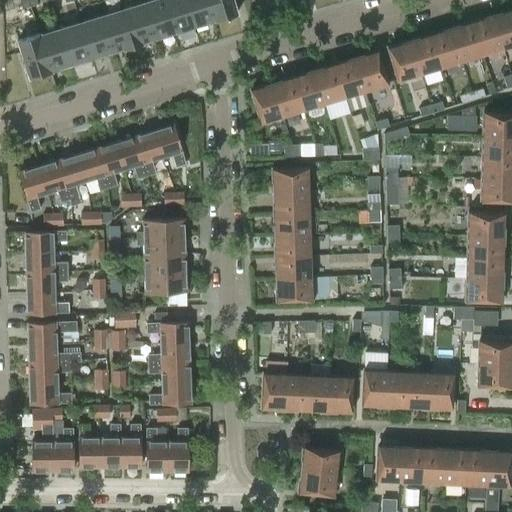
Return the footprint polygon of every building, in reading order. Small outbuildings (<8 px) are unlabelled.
[(29,6),(27,0),(19,0),(22,8),(29,6)] [(174,32),(163,0),(151,0),(142,3),(153,38),(174,32)] [(194,26),(186,0),(163,0),(174,32),(182,29),(194,26)] [(216,20),(209,0),(186,0),(194,26),(213,20),(214,21),(216,20)] [(232,0),(209,0),(216,20),(236,14),(232,0)] [(153,38),(142,3),(121,10),(132,46),(141,44),(141,42),(153,38)] [(511,45),(511,8),(492,15),(502,49),(511,45)] [(132,46),(121,10),(100,16),(111,51),(123,48),(123,49),(132,46)] [(492,15),(471,21),(482,55),(502,49),(492,15)] [(111,51),(100,16),(79,22),(90,58),(111,51)] [(471,21),(450,28),(461,62),(482,55),(471,21)] [(90,58),(79,22),(58,29),(70,64),(90,58)] [(450,28),(429,34),(440,68),(461,62),(450,28)] [(70,64),(58,29),(39,35),(39,34),(37,34),(49,72),(51,71),(50,70),(70,64)] [(49,72),(37,34),(16,41),(28,78),(49,72)] [(429,34),(408,41),(419,75),(440,68),(429,34)] [(408,41),(387,47),(398,81),(419,75),(408,41)] [(386,85),(376,51),(355,57),(365,91),(386,85)] [(365,91),(355,57),(334,63),(344,97),(365,91)] [(344,97),(334,63),(313,70),(323,104),(344,97)] [(323,104),(313,70),(292,76),(303,110),(323,104)] [(511,81),(510,74),(502,77),(506,88),(511,86),(511,81)] [(303,110),(292,76),(271,83),(282,117),(303,110)] [(271,83),(250,89),(261,123),(282,117),(271,83)] [(470,92),(472,100),(484,96),(481,89),(470,92)] [(470,92),(458,96),(461,104),(472,100),(470,92)] [(440,102),(429,105),(431,113),(443,109),(440,102)] [(429,105),(417,108),(419,116),(431,113),(429,105)] [(511,113),(482,113),(482,135),(511,135),(511,113)] [(446,115),(446,130),(476,130),(476,115),(475,115),(446,115)] [(386,118),(374,122),(376,130),(388,126),(386,118)] [(172,125),(152,131),(160,157),(171,154),(173,161),(175,167),(180,165),(185,164),(172,125)] [(405,127),(394,130),(396,138),(408,134),(405,127)] [(394,130),(382,134),(385,142),(396,138),(394,130)] [(152,131),(133,137),(145,176),(155,173),(150,160),(160,157),(152,131)] [(511,135),(482,135),(481,157),(511,157),(511,135)] [(133,137),(114,143),(122,169),(132,166),(136,179),(145,176),(133,137)] [(283,139),(267,140),(268,153),(283,153),(283,145),(283,139)] [(122,169),(114,143),(94,149),(107,188),(116,185),(112,172),(122,169)] [(321,143),(313,144),(313,156),(321,156),(321,143)] [(291,144),(283,145),(283,153),(283,157),(291,156),(291,144)] [(299,144),(291,144),(291,156),(299,156),(299,144)] [(361,160),(369,160),(369,148),(361,148),(361,160)] [(369,148),(369,160),(377,160),(377,148),(369,148)] [(107,188),(94,149),(76,155),(84,181),(94,178),(98,191),(107,188)] [(74,184),(84,181),(76,155),(56,160),(64,187),(69,200),(70,206),(80,203),(74,184)] [(511,157),(481,157),(480,179),(511,179),(511,157)] [(56,160),(37,166),(45,193),(56,190),(60,202),(69,200),(64,187),(56,160)] [(37,166),(18,172),(26,199),(30,212),(40,209),(36,196),(45,193),(37,166)] [(307,168),(271,169),(272,191),(307,190),(307,168)] [(396,168),(383,168),(384,176),(396,176),(396,168)] [(378,176),(366,177),(366,189),(378,188),(378,176)] [(396,176),(383,176),(385,204),(397,204),(396,176)] [(511,179),(480,179),(480,201),(511,201),(511,179)] [(272,191),(272,213),(308,211),(307,190),(272,191)] [(130,192),(120,192),(120,204),(130,204),(130,192)] [(140,192),(130,192),(130,204),(140,204),(140,192)] [(182,192),(173,192),(163,192),(163,204),(183,203),(182,192)] [(367,210),(379,210),(379,202),(367,202),(367,210)] [(379,210),(367,210),(367,222),(379,222),(379,210)] [(308,211),(272,213),(273,234),(309,233),(308,211)] [(100,212),(90,213),(91,225),(100,225),(100,212)] [(90,213),(81,213),(82,225),(91,225),(90,213)] [(467,213),(466,235),(502,236),(503,214),(467,213)] [(52,214),(43,214),(43,227),(53,227),(52,214)] [(61,214),(52,214),(53,227),(62,226),(61,214)] [(142,218),(142,230),(135,230),(135,237),(184,236),(183,217),(142,218)] [(118,225),(108,225),(109,237),(118,237),(118,225)] [(397,225),(385,226),(386,234),(398,233),(397,225)] [(25,253),(52,252),(52,241),(66,241),(65,231),(24,232),(25,253)] [(273,234),(274,256),(309,255),(309,233),(273,234)] [(398,233),(386,234),(386,242),(398,241),(398,233)] [(466,235),(466,257),(501,258),(502,236),(466,235)] [(184,236),(135,237),(136,243),(142,243),(142,256),(184,255),(184,236)] [(118,237),(109,237),(109,249),(119,249),(118,237)] [(102,238),(90,238),(90,248),(102,248),(102,238)] [(368,254),(380,253),(380,245),(368,245),(368,254)] [(102,248),(90,248),(91,257),(102,257),(102,248)] [(52,262),(52,252),(25,253),(25,273),(67,271),(66,262),(52,262)] [(142,256),(143,266),(136,266),(136,273),(185,272),(184,255),(142,256)] [(274,256),(274,278),(310,277),(309,255),(274,256)] [(466,257),(465,279),(501,280),(501,258),(466,257)] [(381,267),(369,267),(369,275),(381,275),(381,267)] [(387,269),(387,277),(399,276),(399,268),(387,269)] [(67,271),(25,273),(26,292),(53,292),(53,281),(67,281),(67,271)] [(185,272),(136,273),(137,279),(143,279),(143,292),(185,291),(185,272)] [(119,274),(110,274),(110,286),(119,286),(119,274)] [(381,275),(369,275),(369,283),(381,283),(381,275)] [(399,276),(387,277),(387,289),(399,288),(399,276)] [(103,277),(91,277),(91,287),(103,287),(103,286),(103,277)] [(274,278),(275,301),(311,299),(310,277),(274,278)] [(465,279),(465,301),(500,302),(501,280),(465,279)] [(119,286),(110,286),(110,298),(120,298),(119,286)] [(103,287),(91,287),(92,296),(103,296),(103,287)] [(53,292),(26,292),(26,313),(68,312),(68,301),(54,302),(53,292)] [(425,304),(425,316),(433,316),(433,304),(425,304)] [(454,305),(454,317),(464,317),(464,305),(454,305)] [(464,305),(464,317),(474,317),(475,305),(464,305)] [(397,308),(389,309),(389,321),(398,321),(397,308)] [(389,309),(381,309),(381,321),(389,321),(389,309)] [(154,319),(145,320),(145,333),(159,332),(160,342),(187,341),(186,321),(166,322),(165,310),(153,310),(154,319)] [(133,311),(113,312),(113,326),(134,325),(133,311)] [(359,320),(351,319),(351,331),(359,332),(359,320)] [(77,320),(56,321),(27,322),(27,342),(55,342),(57,342),(56,332),(78,331),(77,320)] [(313,320),(305,321),(305,333),(313,333),(313,320)] [(305,321),(297,321),(297,333),(305,333),(305,321)] [(261,322),(261,334),(269,334),(269,322),(261,322)] [(104,328),(93,329),(93,338),(104,338),(104,328)] [(122,330),(110,331),(110,340),(123,340),(122,330)] [(104,338),(93,338),(93,348),(104,348),(104,338)] [(123,340),(110,340),(111,350),(123,349),(123,340)] [(160,342),(160,353),(146,354),(146,363),(188,361),(187,341),(160,342)] [(511,341),(478,341),(477,363),(511,364),(511,341)] [(55,353),(55,342),(27,342),(28,363),(56,362),(69,362),(80,361),(80,352),(55,353)] [(189,382),(188,361),(146,363),(147,373),(161,373),(161,383),(189,382)] [(70,372),(69,362),(56,362),(28,363),(29,382),(56,382),(56,372),(70,372)] [(511,364),(477,363),(476,386),(511,386),(511,364)] [(105,369),(94,369),(94,379),(105,378),(105,369)] [(363,369),(361,405),(383,406),(385,370),(363,369)] [(383,406),(405,407),(407,371),(385,370),(383,406)] [(123,371),(111,371),(112,380),(124,380),(123,371)] [(405,407),(427,408),(429,372),(407,371),(405,407)] [(262,372),(261,408),(283,409),(284,373),(262,372)] [(449,409),(451,373),(429,372),(427,408),(449,409)] [(283,409),(305,410),(306,375),(284,373),(283,409)] [(305,410),(327,411),(328,376),(306,375),(305,410)] [(327,411),(349,412),(351,377),(328,376),(327,411)] [(105,378),(94,379),(95,388),(106,388),(105,378)] [(124,380),(112,380),(112,390),(124,389),(124,380)] [(57,393),(56,382),(29,382),(29,404),(71,403),(70,392),(57,393)] [(161,383),(162,394),(148,394),(148,404),(189,403),(189,382),(161,383)] [(467,398),(459,398),(459,410),(467,411),(467,398)] [(98,405),(89,406),(89,417),(98,417),(98,405)] [(107,405),(98,405),(98,417),(108,417),(107,405)] [(128,405),(118,405),(118,417),(128,417),(128,405)] [(30,442),(31,471),(51,470),(51,442),(51,421),(51,408),(31,409),(31,427),(41,427),(41,442),(30,442)] [(60,408),(51,408),(51,421),(60,421),(60,408)] [(166,408),(156,408),(156,420),(166,420),(166,408)] [(175,408),(166,408),(166,420),(176,420),(175,408)] [(60,421),(51,421),(51,442),(51,470),(72,470),(72,441),(72,428),(61,428),(61,421),(60,421)] [(98,438),(88,438),(88,424),(78,424),(78,467),(98,467),(98,438)] [(118,467),(118,437),(118,424),(98,424),(98,438),(98,467),(118,467)] [(129,424),(129,437),(118,437),(118,467),(139,466),(139,424),(129,424)] [(166,441),(155,441),(155,428),(145,428),(145,470),(166,470),(166,441)] [(187,470),(187,428),(176,428),(176,441),(166,441),(166,470),(187,470)] [(399,446),(377,445),(375,480),(397,481),(399,446)] [(421,447),(399,446),(397,481),(419,482),(421,447)] [(337,451),(302,447),(299,469),(335,473),(337,451)] [(443,448),(421,447),(419,482),(441,483),(443,448)] [(465,449),(443,448),(441,483),(463,484),(465,449)] [(465,449),(463,484),(484,485),(486,450),(465,449)] [(486,450),(484,485),(507,487),(509,451),(486,450)] [(372,474),(372,462),(364,462),(364,474),(372,474)] [(335,473),(299,469),(297,492),(332,496),(335,473)] [(381,499),(380,511),(394,511),(395,500),(381,499)] [(367,511),(368,502),(360,501),(359,511),(367,511)] [(375,511),(376,503),(368,502),(367,511),(375,511)]
